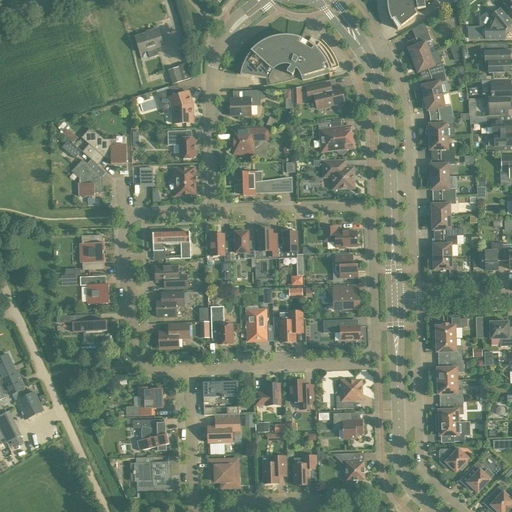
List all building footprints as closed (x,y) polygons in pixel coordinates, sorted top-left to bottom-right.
[(387,0),(388,5),(389,12),(391,18),(394,24),(397,30),(417,15),(415,13),(414,11),(417,10),(425,9),(423,0),(387,0)] [(479,28),(485,28),(486,38),(486,40),(505,39),(504,32),(506,29),(511,24),(500,9),(491,16),(490,17),(489,18),(485,13),(479,18),(479,28)] [(413,61),(430,54),(426,43),(431,41),(424,23),(412,30),(418,45),(415,46),(415,47),(408,50),(413,61)] [(159,55),(156,48),(163,46),(158,29),(150,31),(150,32),(135,37),(140,53),(147,51),(149,58),(159,55)] [(311,37),(307,42),(301,39),(294,37),(287,37),(279,37),(272,38),(265,41),(259,45),(253,49),(249,55),(245,61),(242,68),(240,75),(265,79),(267,86),(285,82),(301,77),(302,81),(308,80),(330,73),(337,71),(336,68),(339,67),(336,59),(332,52),(327,46),(321,40),(319,43),(315,40),(311,37)] [(452,52),(460,49),(458,44),(450,47),(452,52)] [(484,63),(510,62),(510,51),(497,52),(497,45),(480,45),(480,53),(484,52),(484,63)] [(430,76),(444,72),(440,63),(434,65),(430,54),(413,61),(417,72),(424,69),(425,70),(427,69),(430,76)] [(486,81),(491,81),(500,80),(500,73),(511,73),(510,62),(484,63),(485,63),(486,72),(488,72),(488,74),(492,74),(492,76),(486,77),(486,81)] [(172,84),(189,79),(184,64),(177,66),(178,68),(167,71),(172,84)] [(424,99),(442,95),(440,83),(446,82),(444,72),(430,76),(432,84),(429,84),(429,85),(421,87),(424,99)] [(510,98),(511,98),(511,85),(501,86),(501,80),(500,80),(491,81),(491,87),(489,87),(487,94),(492,95),(492,98),(492,99),(510,98)] [(319,94),(317,86),(306,88),(309,98),(315,97),(318,109),(344,103),(341,88),(319,94)] [(293,91),(293,105),(301,105),(301,89),(293,91)] [(171,97),(169,90),(157,93),(161,106),(170,103),(172,108),(172,124),(193,123),(192,104),(189,92),(171,97)] [(287,101),(292,101),(292,90),(283,90),(284,99),(287,101)] [(231,116),(251,116),(251,101),(260,101),(260,91),(244,91),(244,99),(230,100),(231,116)] [(439,117),(453,115),(451,105),(445,107),(442,95),(424,99),(426,110),(434,109),(435,110),(437,109),(439,117)] [(510,110),(510,98),(492,99),(492,98),(489,98),(489,111),(490,117),(499,116),(499,110),(510,110)] [(447,137),(448,137),(454,137),(453,115),(439,117),(439,124),(436,124),(436,125),(428,126),(429,138),(447,137)] [(511,134),(511,133),(511,122),(500,122),(499,116),(490,117),(485,117),(486,135),(492,134),(511,134)] [(343,128),(343,122),(318,124),(322,152),(354,148),(351,127),(343,128)] [(67,129),(63,134),(74,142),(78,136),(67,129)] [(104,141),(90,129),(83,138),(89,144),(82,152),(91,160),(98,151),(106,158),(107,157),(111,157),(111,165),(127,164),(126,146),(115,146),(115,140),(104,141)] [(234,155),(253,154),(253,148),(255,148),(256,148),(257,147),(257,146),(258,146),(258,145),(259,144),(259,143),(259,142),(259,140),(267,140),(267,129),(243,130),(243,135),(241,137),(239,137),(238,139),(238,141),(233,141),(234,155)] [(181,138),(181,137),(181,131),(167,132),(168,146),(180,145),(180,154),(178,156),(182,160),(192,159),(196,155),(194,153),(194,144),(196,142),(192,138),(181,138)] [(511,134),(492,134),(492,135),(494,135),(494,141),(488,141),(488,146),(486,146),(486,153),(503,152),(502,146),(511,145),(511,133),(511,134)] [(448,149),(448,137),(447,137),(429,138),(429,150),(437,149),(437,151),(440,150),(440,157),(454,157),(454,149),(448,149)] [(69,141),(63,148),(76,160),(82,152),(69,141)] [(511,155),(501,156),(502,170),(509,170),(510,178),(511,177),(511,155)] [(430,178),(449,177),(448,165),(455,165),(454,157),(440,157),(440,164),(437,164),(437,165),(430,166),(430,178)] [(79,197),(95,196),(94,193),(102,193),(102,178),(83,160),(72,172),(79,179),(79,184),(78,184),(79,197)] [(346,168),(346,161),(323,162),(323,178),(332,178),(333,190),(355,189),(354,167),(346,168)] [(286,163),(286,173),(295,173),(295,163),(286,163)] [(176,196),(194,195),(194,169),(175,170),(176,196)] [(254,184),(254,173),(243,173),(243,185),(235,186),(235,194),(243,194),(244,196),(255,196),(255,194),(281,193),(281,180),(254,184)] [(442,197),(456,197),(455,189),(449,189),(449,177),(430,178),(430,190),(438,189),(438,191),(441,190),(442,197)] [(485,201),(486,187),(477,187),(477,201),(485,201)] [(431,218),(450,217),(450,205),(456,205),(456,197),(442,197),(442,204),(439,204),(439,205),(431,206),(431,218)] [(443,237),(457,237),(457,236),(463,236),(463,229),(451,229),(450,217),(431,218),(432,230),(440,229),(440,230),(443,230),(443,237)] [(337,231),(337,228),(324,228),(324,242),(336,241),(336,248),(357,247),(356,232),(342,232),(342,231),(337,231)] [(272,235),(272,231),(259,231),(259,252),(267,252),(267,257),(279,257),(278,235),(272,235)] [(248,246),(248,232),(235,233),(235,254),(244,253),(244,259),(255,259),(254,246),(248,246)] [(284,253),(297,252),(296,232),(283,233),(284,253)] [(190,259),(190,233),(153,234),(153,251),(163,251),(163,244),(181,243),(181,259),(190,259)] [(224,235),(211,235),(211,243),(211,249),(211,257),(224,256),(224,263),(221,263),(222,271),(224,271),(224,272),(231,272),(230,252),(224,252),(224,242),(224,235)] [(82,244),(80,244),(81,264),(83,264),(83,270),(103,270),(103,263),(105,263),(104,243),(102,243),(102,236),(81,237),(82,244)] [(433,258),(452,257),(451,245),(457,245),(457,237),(443,237),(443,244),(440,244),(440,245),(432,246),(433,258)] [(502,245),(503,245),(503,243),(491,244),(491,252),(485,252),(485,271),(497,270),(497,262),(503,262),(502,245)] [(511,269),(511,251),(511,252),(510,245),(503,245),(502,245),(503,262),(509,261),(509,270),(511,269)] [(353,266),(353,255),(335,256),(336,272),(340,276),(340,279),(358,278),(358,265),(353,266)] [(452,257),(433,258),(433,271),(449,270),(449,277),(462,277),(461,270),(457,271),(457,264),(452,264),(452,257)] [(178,276),(178,267),(155,268),(156,282),(165,282),(165,289),(187,288),(186,276),(178,276)] [(80,269),(65,269),(65,276),(61,276),(61,286),(76,286),(75,275),(80,275),(80,269)] [(302,276),(290,276),(290,286),(302,286),(302,276)] [(94,285),(94,277),(80,278),(80,286),(86,286),(87,305),(109,304),(108,285),(94,285)] [(350,295),(350,287),(333,288),(334,310),(359,310),(359,295),(350,295)] [(157,318),(176,317),(176,306),(184,306),(190,303),(189,293),(161,294),(161,301),(157,301),(157,318)] [(207,308),(207,302),(202,300),(198,302),(198,308),(202,310),(207,308)] [(219,307),(211,307),(211,319),(211,331),(218,331),(218,341),(218,345),(232,344),(232,324),(224,325),(224,319),(224,312),(219,307)] [(247,323),(245,329),(247,329),(247,340),(259,340),(259,342),(266,342),(273,342),(273,327),(266,325),(266,324),(268,318),(265,317),(265,311),(258,311),(258,314),(247,314),(247,323)] [(281,316),(273,316),(274,332),(280,332),(280,343),(295,342),(295,334),(295,328),(303,328),(302,312),(292,312),(292,321),(288,321),(281,322),(281,316)] [(92,315),(57,317),(57,323),(73,323),(73,333),(83,333),(84,343),(93,342),(92,332),(107,332),(107,322),(100,322),(92,322),(92,315)] [(436,340),(456,339),(455,328),(467,327),(467,319),(452,319),(452,326),(448,326),(448,324),(442,324),(443,326),(435,326),(436,340)] [(498,322),(497,320),(492,321),(491,323),(490,323),(491,339),(500,339),(500,347),(511,346),(511,337),(509,337),(508,322),(498,322)] [(346,327),(346,321),(323,321),(323,334),(341,333),(341,341),(360,340),(360,326),(346,327)] [(160,349),(179,349),(178,338),(189,338),(189,326),(169,326),(169,333),(159,333),(160,349)] [(456,339),(436,340),(436,353),(450,352),(450,359),(461,358),(461,346),(456,347),(456,339)] [(0,387),(1,391),(3,395),(7,396),(8,397),(12,395),(25,420),(43,411),(34,392),(21,399),(18,392),(14,383),(20,380),(16,371),(15,371),(8,355),(0,358),(0,387)] [(437,382),(457,381),(457,373),(464,373),(464,361),(450,361),(450,368),(437,368),(437,382)] [(336,410),(346,409),(350,409),(350,401),(362,401),(361,381),(341,381),(342,399),(336,399),(336,410)] [(457,381),(437,382),(438,395),(451,394),(452,401),(463,400),(463,389),(458,389),(457,381)] [(204,398),(239,397),(238,382),(203,383),(204,398)] [(304,386),(304,382),(290,382),(291,403),(300,403),(300,410),(313,410),(312,386),(304,386)] [(280,406),(279,385),(265,385),(266,393),(255,394),(256,406),(266,405),(266,406),(280,406)] [(152,390),(152,388),(139,388),(139,397),(142,397),(142,409),(135,409),(135,407),(126,407),(126,417),(153,416),(153,409),(163,409),(162,390),(152,390)] [(439,424),(459,423),(459,415),(463,415),(463,403),(452,403),(452,410),(438,410),(439,424)] [(0,415),(0,430),(6,443),(11,441),(14,447),(24,443),(9,411),(0,415)] [(351,421),(350,413),(334,414),(334,430),(343,430),(343,439),(356,439),(356,434),(363,434),(363,421),(351,421)] [(245,428),(253,428),(253,416),(244,416),(245,428)] [(208,443),(232,443),(232,432),(240,432),(239,419),(225,419),(226,427),(207,427),(208,443)] [(165,435),(165,420),(133,421),(133,429),(157,431),(157,437),(137,442),(139,452),(158,447),(158,451),(166,451),(166,445),(169,445),(167,435),(165,435)] [(287,432),(296,431),(296,423),(287,424),(287,432)] [(459,423),(439,424),(439,437),(453,436),(453,442),(465,442),(465,430),(459,431),(459,423)] [(258,424),(258,432),(268,432),(268,424),(258,424)] [(285,440),(285,424),(274,425),(274,433),(267,433),(268,441),(285,440)] [(469,459),(458,449),(455,452),(451,449),(440,449),(440,462),(446,467),(449,470),(451,468),(456,473),(469,459)] [(351,462),(351,454),(337,454),(335,457),(346,468),(346,469),(343,472),(346,474),(346,481),(353,481),(355,483),(357,481),(365,480),(365,473),(367,471),(364,469),(364,462),(351,462)] [(278,468),(286,468),(286,456),(269,457),(269,464),(263,464),(264,484),(279,483),(278,477),(278,468)] [(295,486),(310,485),(309,469),(316,469),(316,456),(303,457),(303,465),(294,465),(295,486)] [(152,463),(152,458),(138,458),(138,463),(134,463),(135,482),(144,482),(144,491),(172,490),(172,480),(169,480),(168,462),(152,463)] [(233,488),(232,469),(238,469),(238,460),(209,461),(209,470),(215,470),(215,483),(222,482),(222,488),(233,488)] [(484,473),(481,470),(483,468),(477,462),(469,471),(474,476),(465,485),(471,492),(473,489),(478,494),(491,480),(490,479),(494,475),(487,469),(484,473)] [(510,506),(511,504),(511,499),(504,492),(506,490),(500,485),(482,504),(483,504),(483,503),(492,511),(496,511),(497,511),(504,511),(505,511),(507,511),(511,508),(510,506)]
